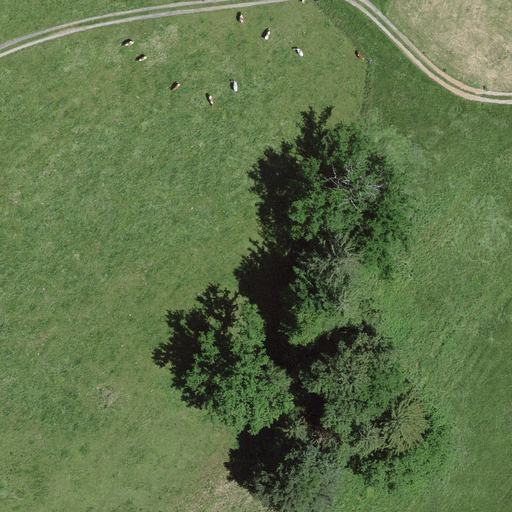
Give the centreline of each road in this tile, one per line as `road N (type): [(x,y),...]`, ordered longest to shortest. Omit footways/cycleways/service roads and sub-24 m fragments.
road 1 (track): [(280,0),(142,15),(47,35),(0,55)]
road 2 (track): [(511,101),(470,99),(340,0)]
